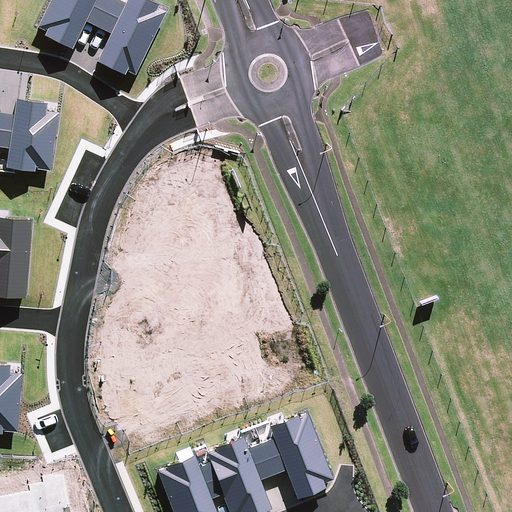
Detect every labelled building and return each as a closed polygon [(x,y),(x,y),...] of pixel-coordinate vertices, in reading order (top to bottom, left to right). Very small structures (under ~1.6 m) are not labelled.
[(297,418),(268,429),(272,441),(284,472),(295,500),(324,489),(322,485),(331,481),(306,416),(298,419),(297,418)] [(212,452),(205,455),(209,464),(221,496),(227,511),(265,511),(269,511),(258,481),(246,451),(242,438),(212,450),(212,452)] [(284,472),(272,441),(260,445),(272,476),(284,472)] [(258,481),(272,476),(260,445),(246,451),(258,481)] [(164,470),(156,473),(170,511),(214,511),(210,500),(198,468),(193,457),(163,468),(164,470)] [(209,464),(198,468),(210,500),(221,496),(209,464)]
